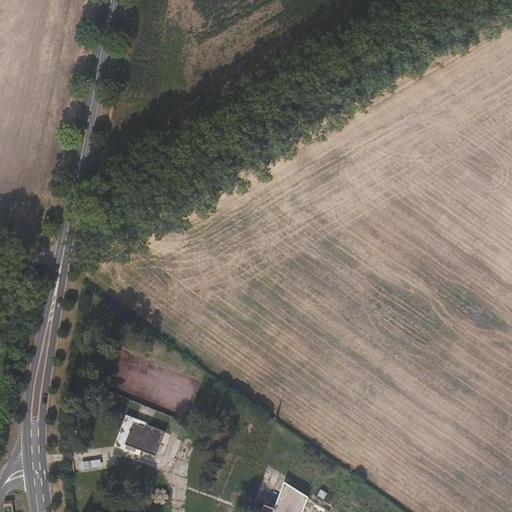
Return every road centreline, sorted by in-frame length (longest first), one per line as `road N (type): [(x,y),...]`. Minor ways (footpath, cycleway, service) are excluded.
road 1 (track): [(0,281),(477,0)]
road 2 (tertiary): [(63,244),(111,0)]
road 3 (tertiary): [(63,244),(29,393),(29,471)]
road 4 (tertiary): [(44,471),(43,395),(63,244)]
